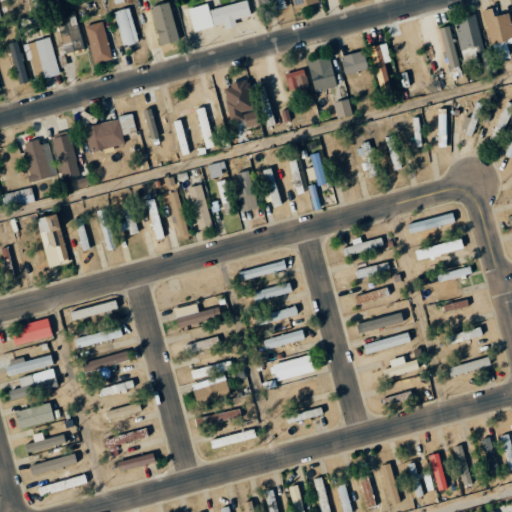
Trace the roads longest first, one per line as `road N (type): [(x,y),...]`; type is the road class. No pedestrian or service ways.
road 1 (residential): [(474,185),(0,313)]
road 2 (residential): [(511,396),(83,511)]
road 3 (residential): [(427,0),(0,115)]
road 4 (residential): [(310,229),(365,436)]
road 5 (residential): [(138,276),(192,483)]
road 6 (residential): [(474,185),(511,320)]
